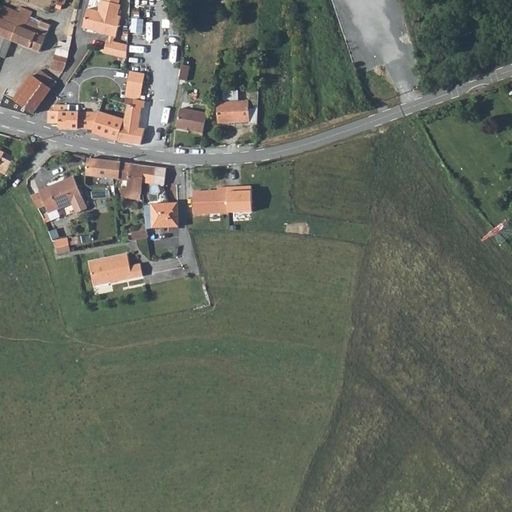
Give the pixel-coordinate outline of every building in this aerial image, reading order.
[(118,17),(121,6),(103,2),(100,13),(89,10),(85,30),(99,33),(102,31),(106,32),(105,36),(110,37),(115,38),(117,38),(121,17),(118,17)] [(4,7),(1,15),(0,16),(0,58),(4,59),(11,42),(39,53),(50,25),(30,18),(32,12),(21,8),(18,13),(4,7)] [(133,31),(142,32),(144,19),(134,18),(133,31)] [(147,55),(149,39),(135,37),(133,54),(147,55)] [(51,71),(62,74),(64,71),(67,61),(70,47),(71,43),(67,41),(66,45),(58,43),(51,71)] [(108,41),(105,55),(128,60),(129,46),(114,43),(109,42),(108,41)] [(187,81),(189,65),(181,64),(180,72),(178,79),(187,81)] [(135,100),(141,100),(144,73),(129,71),(124,98),(135,100)] [(13,101),(34,114),(56,84),(39,72),(34,78),(31,76),(13,101)] [(148,101),(141,100),(135,100),(134,106),(129,105),(124,120),(118,141),(142,145),(145,129),(139,128),(143,108),(146,108),(148,101)] [(249,101),(218,104),(219,123),(251,121),(249,101)] [(52,112),(52,123),(52,126),(57,126),(58,130),(77,130),(92,131),(98,114),(82,113),(82,107),(59,106),(58,112),(52,112)] [(177,131),(203,136),(207,116),(180,111),(177,131)] [(92,131),(91,134),(118,141),(124,120),(99,113),(98,114),(92,131)] [(3,154),(0,159),(0,170),(2,171),(9,158),(3,154)] [(87,176),(114,179),(118,179),(120,163),(88,159),(87,176)] [(129,182),(131,164),(120,163),(118,179),(118,181),(129,182)] [(140,201),(144,183),(145,166),(131,164),(129,182),(118,181),(118,188),(122,189),(122,199),(140,201)] [(153,184),(156,168),(145,166),(144,183),(153,184)] [(165,185),(167,169),(156,168),(153,184),(165,185)] [(47,211),(69,202),(81,196),(73,176),(64,180),(65,181),(50,187),(48,185),(39,189),(39,190),(31,193),(38,206),(45,204),(47,211)] [(218,191),(195,191),(196,214),(229,213),(228,187),(218,188),(218,191)] [(86,208),(81,196),(69,202),(74,212),(86,208)] [(178,203),(155,204),(156,228),(179,227),(178,203)] [(138,225),(139,232),(146,230),(146,224),(138,225)] [(139,232),(129,234),(131,241),(148,237),(146,230),(139,232)] [(76,236),(52,241),(54,248),(78,244),(76,236)] [(128,255),(104,260),(105,263),(91,266),(95,288),(144,278),(141,265),(131,268),(128,255)]
